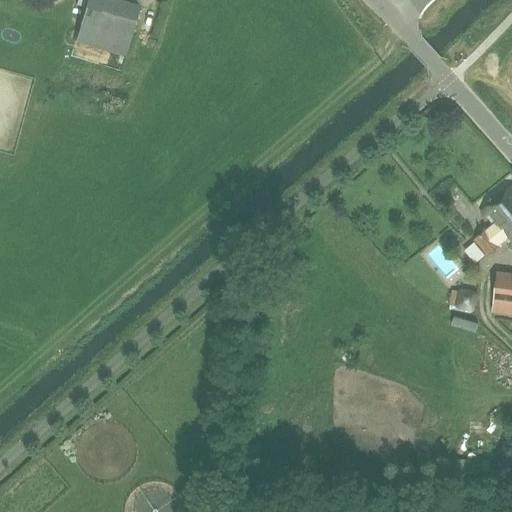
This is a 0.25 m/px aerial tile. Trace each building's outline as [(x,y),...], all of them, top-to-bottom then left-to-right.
[(86,0),(75,40),(125,55),(138,5),(119,0),(86,0)] [(411,180),(442,155),(425,135),(394,160),(411,180)] [(511,185),(511,186),(481,212),(491,224),(485,229),(497,243),(503,238),(511,249),(511,185)] [(485,229),(474,238),(488,254),(498,245),(497,243),(485,229)] [(511,314),(511,274),(499,273),(494,313),(511,314)] [(472,310),(475,293),(457,290),(457,291),(452,290),(449,304),(455,305),(454,307),(472,310)] [(442,484),(489,484),(490,461),(443,461),(442,484)]
